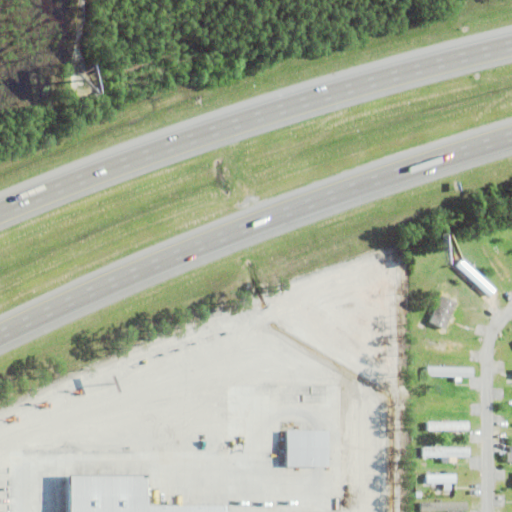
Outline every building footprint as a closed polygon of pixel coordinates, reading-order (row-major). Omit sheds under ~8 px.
[(429,322),(431,316),(426,314),(430,303),(435,305),(440,291),(456,297),(444,328),(429,322)] [(416,326),(419,318),(426,322),(423,329),(416,326)] [(429,376),(456,377),(456,378),(474,378),(475,368),(429,367),(429,376)] [(428,401),(428,394),(467,394),(467,402),(428,401)] [(448,434),(448,428),(426,429),(426,420),(467,420),(467,428),(454,428),(455,434),(448,434)] [(331,465),(330,429),(288,429),(289,466),(331,465)] [(421,455),(421,445),(468,446),(468,456),(421,455)] [(425,473),(454,473),(454,481),(425,481),(425,473)] [(230,511),(230,504),(151,504),(151,474),(73,474),(73,511),(230,511)] [(419,501),(465,500),(465,509),(419,510),(419,501)]
